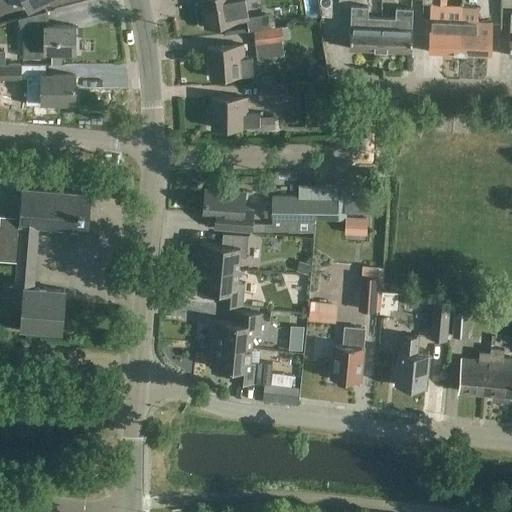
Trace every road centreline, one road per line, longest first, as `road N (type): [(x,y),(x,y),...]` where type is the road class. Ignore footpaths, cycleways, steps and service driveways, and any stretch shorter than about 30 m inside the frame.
road 1 (residential): [(511,91),(385,85),(355,157),(154,158)]
road 2 (residential): [(138,374),(219,407),(511,444)]
road 3 (residential): [(131,507),(249,498),(410,511)]
road 4 (tertiary): [(138,374),(154,158)]
road 5 (residential): [(154,143),(0,134)]
road 6 (tertiary): [(154,143),(156,70),(142,0)]
road 7 (tertiary): [(131,507),(138,374)]
road 8 (track): [(131,474),(0,460)]
road 9 (residential): [(1,501),(83,511),(131,507)]
